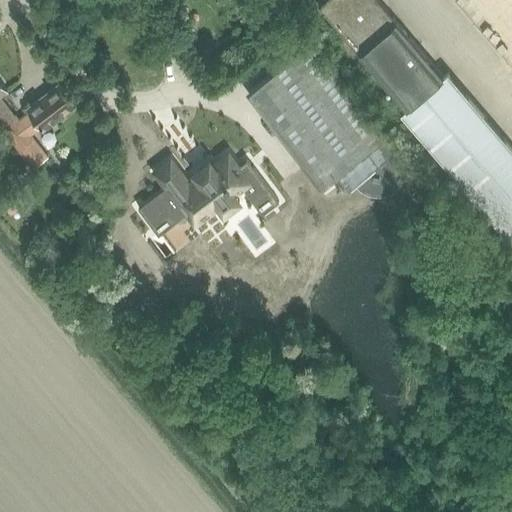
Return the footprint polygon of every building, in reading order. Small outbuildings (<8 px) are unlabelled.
[(325,0),(316,8),(344,41),(406,114),(401,118),(511,248),(511,156),(446,79),(444,81),(373,0),(325,0)] [(303,49),(247,93),(303,166),(304,167),(319,186),(334,175),(346,189),(354,182),(358,186),(364,189),(369,191),(375,192),(381,192),(387,191),(393,189),(400,198),(419,184),(379,132),(310,43),(303,49)] [(0,124),(14,114),(0,96),(0,94),(8,89),(0,78),(0,124)] [(15,113),(14,114),(0,124),(33,167),(48,155),(30,134),(41,125),(44,128),(76,103),(59,82),(27,107),(30,110),(19,119),(15,113)] [(142,212),(153,226),(168,214),(170,217),(198,197),(209,213),(220,205),(223,210),(238,198),(235,194),(243,188),(254,202),(271,190),(248,159),(238,166),(229,155),(214,166),(213,164),(198,176),(199,177),(190,184),(172,160),(156,172),(170,191),(142,212)] [(14,197),(5,204),(13,215),(22,208),(14,197)]
